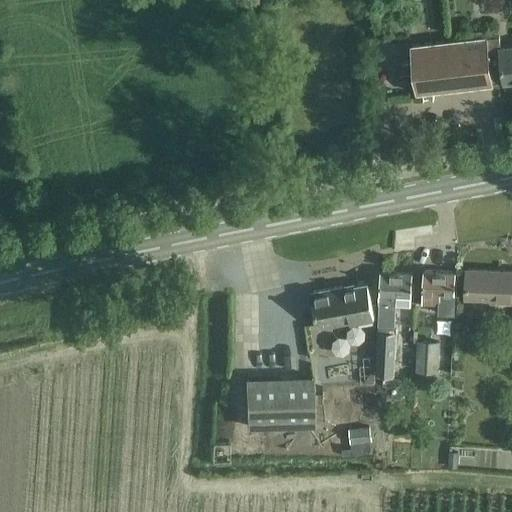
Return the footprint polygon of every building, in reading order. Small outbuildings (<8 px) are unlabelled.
[(498,34),(484,35),(490,80),(502,79),(502,81),(511,79),(511,43),(499,45),(498,34)] [(490,80),(484,35),(411,44),(416,91),(490,83),(490,80)] [(466,294),(493,295),(493,300),(511,301),(511,270),(468,269),(466,294)] [(412,271),(380,270),(379,270),(378,292),(377,292),(377,302),(395,303),(395,302),(411,303),(411,293),(412,271)] [(423,270),(422,291),(423,291),(423,302),(440,303),(439,313),(454,314),(455,293),(456,271),(423,270)] [(374,313),(367,283),(344,287),(343,282),(312,289),(319,325),(374,313)] [(380,311),(379,354),(394,354),(396,311),(380,311)] [(333,326),(329,341),(345,345),(349,330),(333,326)] [(438,338),(419,337),(418,369),(437,369),(438,338)] [(313,375),(244,378),(247,428),(315,425),(313,375)] [(388,393),(380,393),(380,404),(388,404),(388,393)] [(370,426),(350,429),(351,442),(372,439),(370,426)] [(449,452),(448,468),(459,468),(459,452),(449,452)]
